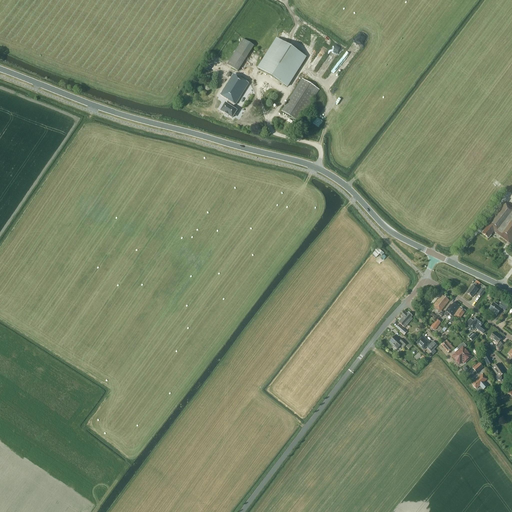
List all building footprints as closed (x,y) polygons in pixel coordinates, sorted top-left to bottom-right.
[(254,46),(243,39),(227,65),(238,71),(254,46)] [(306,57),(276,39),(257,68),(287,87),(306,57)] [(236,111),(232,108),(235,104),(235,105),(249,84),(233,74),(220,95),(228,100),(226,104),(225,104),(221,111),(225,113),(224,113),(228,116),(228,115),(232,118),(234,114),(235,115),(237,112),(236,111)] [(319,90),(302,79),(282,111),(299,122),(319,90)] [(266,93),(272,85),(266,81),(261,89),(266,93)] [(259,127),(263,123),(250,108),(246,112),(244,111),(240,115),(245,121),(250,117),(259,127)] [(511,241),(511,209),(503,203),(488,222),(489,224),(482,234),(488,239),(494,232),(510,244),(511,241)] [(372,254),(376,258),(380,254),(382,256),(384,254),(378,248),(372,254)] [(478,286),(475,284),(473,286),(472,286),(466,294),(472,298),(478,290),(476,289),(478,286)] [(449,301),(447,299),(448,298),(445,295),(443,297),(442,295),(433,305),(441,311),(449,301)] [(502,308),(505,311),(509,305),(503,300),(498,307),(494,303),(488,310),(496,316),(502,308)] [(445,312),(446,312),(444,314),(446,316),(448,314),(452,316),(459,306),(458,305),(454,302),(451,307),(450,306),(445,312)] [(465,311),(461,308),(460,307),(454,316),(459,319),(465,311)] [(412,316),(408,313),(407,314),(404,312),(400,316),(403,318),(399,323),(404,328),(412,319),(411,318),(412,316)] [(486,330),(481,326),(484,323),(476,317),(473,321),(470,319),(466,324),(473,330),(475,328),(483,334),(486,330)] [(440,322),(439,321),(436,319),(430,328),(434,331),(440,322)] [(440,333),(444,337),(450,330),(446,327),(440,333)] [(501,343),(499,342),(502,338),(494,332),(490,338),(499,345),(497,348),(499,350),(503,345),(501,343)] [(401,341),(395,336),(389,342),(397,350),(401,346),(404,348),(408,343),(403,338),(401,341)] [(430,343),(426,340),(423,336),(416,343),(423,350),(430,343)] [(432,341),(426,348),(431,352),(437,346),(432,341)] [(441,345),(448,353),(453,348),(450,345),(451,344),(450,344),(447,341),(441,345)] [(457,353),(453,357),(458,363),(460,361),(462,361),(464,363),(471,357),(463,348),(460,351),(459,350),(457,352),(457,353)] [(492,364),(488,357),(484,359),(488,366),(492,364)] [(483,368),(479,363),(473,369),(475,372),(479,369),(480,370),(483,368)] [(501,377),(504,374),(502,371),(503,370),(499,364),(492,368),(497,376),(496,376),(496,378),(497,380),(499,381),(501,379),(501,377)] [(487,380),(482,374),(474,380),(475,381),(472,385),(476,389),(480,386),(483,390),(487,386),(484,382),(487,380)]
